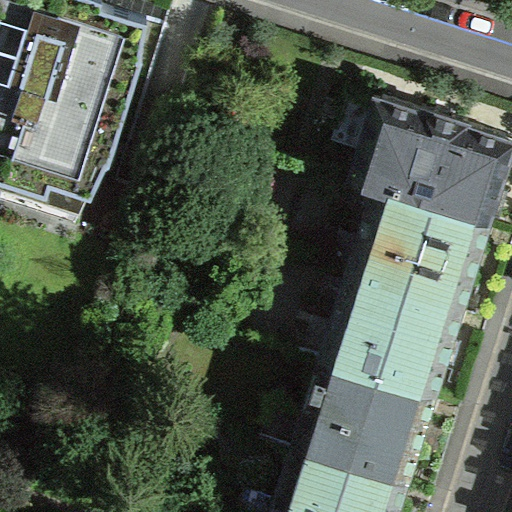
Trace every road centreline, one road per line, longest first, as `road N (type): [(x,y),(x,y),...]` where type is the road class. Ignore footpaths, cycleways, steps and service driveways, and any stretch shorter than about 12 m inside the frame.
road 1 (residential): [(344,0),(511,53)]
road 2 (residential): [(511,380),(470,511)]
